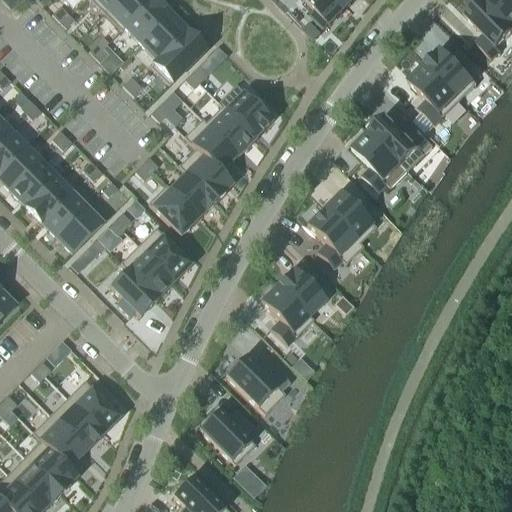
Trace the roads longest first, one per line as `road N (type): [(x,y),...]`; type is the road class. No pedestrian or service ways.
road 1 (residential): [(416,0),(279,189),(169,395)]
road 2 (residential): [(68,313),(127,370),(169,395)]
road 3 (residential): [(169,395),(117,511)]
